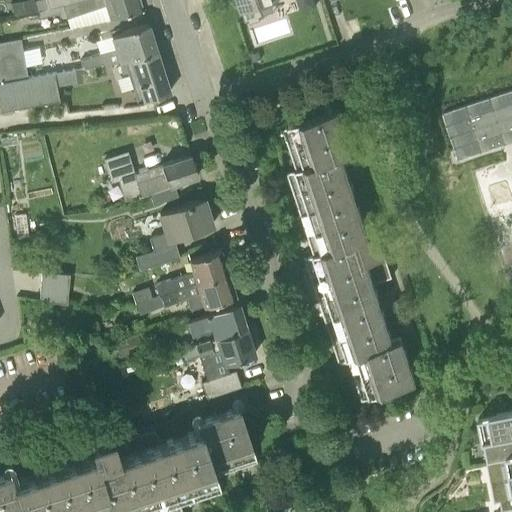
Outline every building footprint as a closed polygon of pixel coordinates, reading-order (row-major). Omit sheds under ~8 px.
[(34,0),(37,10),(61,3),(61,4),(73,0),(34,0)] [(73,0),(61,4),(65,17),(94,7),(93,4),(104,0),(109,16),(142,6),(140,0),(73,0)] [(238,0),(245,21),(248,20),(249,23),(260,20),(256,6),(274,0),(238,0)] [(318,0),(300,0),(303,9),(320,4),(318,0)] [(120,61),(124,59),(156,49),(148,24),(111,35),(115,48),(79,60),(81,68),(120,61)] [(0,82),(26,77),(20,39),(0,42),(0,82)] [(156,49),(124,59),(137,102),(169,91),(156,49)] [(259,52),(251,54),(253,61),(261,59),(259,52)] [(74,69),(55,72),(57,85),(76,82),(74,69)] [(26,77),(0,82),(0,109),(59,100),(57,85),(55,72),(26,77)] [(511,89),(443,112),(458,159),(500,145),(511,141),(511,89)] [(303,257),(306,267),(304,268),(303,270),(302,272),(302,274),(302,277),(312,303),(320,300),(340,361),(350,358),(363,399),(417,382),(403,339),(393,342),(373,282),(392,276),(378,233),(368,236),(342,157),(351,154),(337,110),(284,127),(297,169),(289,171),(315,253),(303,257)] [(123,200),(149,192),(173,184),(197,176),(189,154),(134,172),(127,152),(103,159),(111,184),(118,182),(123,200)] [(138,270),(178,256),(173,237),(212,225),(204,199),(159,214),(164,232),(148,238),(152,250),(134,256),(138,270)] [(9,237),(28,234),(26,219),(7,221),(9,237)] [(158,295),(227,271),(224,262),(224,260),(223,255),(221,255),(219,248),(188,258),(193,272),(155,284),(158,295)] [(227,271),(158,295),(151,297),(135,302),(138,312),(161,305),(186,297),(190,309),(235,295),(233,290),(234,288),(233,284),(230,282),(227,271)] [(71,305),(74,274),(46,272),(43,301),(71,305)] [(135,302),(151,297),(147,286),(131,292),(135,302)] [(215,338),(245,328),(237,303),(186,320),(191,335),(212,328),(215,338)] [(254,354),(245,328),(215,338),(182,348),(186,360),(199,355),(199,357),(220,350),(225,364),(254,354)] [(118,357),(143,350),(138,334),(114,342),(118,357)] [(206,396),(240,386),(235,370),(201,380),(206,396)] [(0,511),(163,511),(164,511),(181,511),(179,504),(220,490),(215,473),(256,460),(238,406),(195,420),(199,430),(159,443),(157,437),(157,435),(156,433),(155,433),(152,431),(151,431),(149,431),(133,436),(134,441),(115,447),(112,438),(90,445),(93,455),(13,481),(10,472),(0,474),(0,511)] [(511,458),(511,410),(478,417),(487,463),(490,462),(506,459),(511,458)] [(496,511),(511,511),(511,458),(506,459),(490,462),(498,501),(499,501),(500,510),(496,511)]
